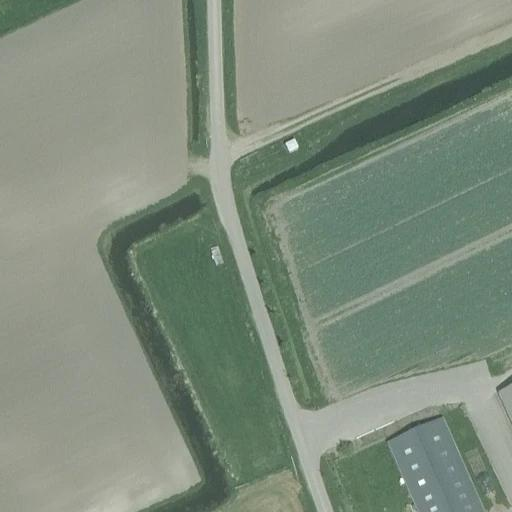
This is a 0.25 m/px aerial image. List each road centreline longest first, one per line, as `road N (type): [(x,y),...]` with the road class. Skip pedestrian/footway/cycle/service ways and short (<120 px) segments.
road 1 (unclassified): [(329,511),(218,189),(212,0)]
road 2 (unknown): [(511,52),(218,189)]
